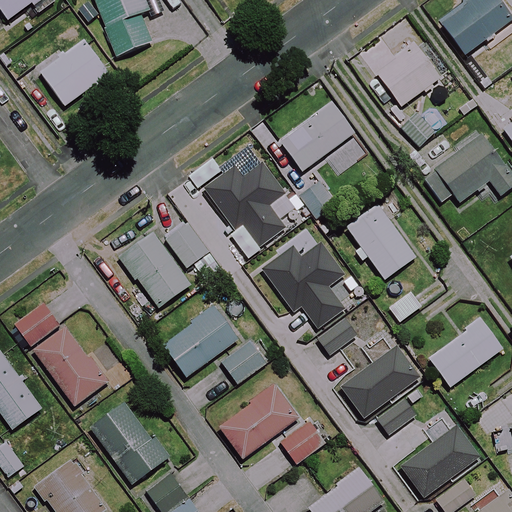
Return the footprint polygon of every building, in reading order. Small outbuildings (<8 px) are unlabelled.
[(0,0),(0,14),(6,23),(30,6),(32,8),(43,0),(0,0)] [(147,13),(142,0),(92,0),(116,59),(149,46),(138,17),(147,13)] [(482,43),(484,46),(494,38),(492,36),(509,23),(491,0),(472,0),(438,26),(462,58),(482,43)] [(64,109),(92,89),(94,91),(111,79),(103,69),(84,42),(39,75),(64,109)] [(391,60),(392,62),(374,75),(399,110),(422,93),(424,96),(433,89),(431,87),(439,82),(417,50),(413,45),(391,60)] [(314,115),(316,118),(279,145),(301,175),(353,136),(334,109),(329,104),(314,115)] [(432,135),(412,115),(396,130),(416,150),(432,135)] [(511,119),(500,128),(511,145),(511,119)] [(457,207),(473,194),(476,198),(488,187),(498,199),(511,187),(511,179),(477,137),(419,184),(437,207),(449,197),(457,207)] [(236,164),(202,186),(234,232),(242,227),(257,249),(289,228),(284,221),(304,207),(270,157),(247,172),(236,164)] [(415,259),(376,207),(345,230),(384,282),(415,259)] [(158,311),(190,287),(180,273),(207,253),(186,225),(159,245),(150,234),(118,258),(158,311)] [(289,244),(256,267),(287,313),(296,307),(311,330),(343,309),(338,301),(358,288),(324,237),(301,253),(289,244)] [(420,309),(409,294),(387,310),(398,325),(420,309)] [(57,328),(40,306),(13,327),(29,349),(57,328)] [(237,341),(214,310),(163,348),(186,379),(237,341)] [(355,339),(343,322),(316,342),(328,359),(355,339)] [(501,351),(480,323),(427,361),(448,390),(501,351)] [(86,362),(64,331),(31,355),(71,410),(106,383),(89,360),(86,362)] [(263,367),(246,343),(217,363),(234,387),(263,367)] [(416,381),(393,350),(340,388),(363,420),(416,381)] [(40,411),(0,352),(0,415),(11,432),(40,411)] [(297,419),(272,388),(217,431),(241,462),(297,419)] [(416,418),(403,401),(376,421),(388,438),(416,418)] [(166,460),(124,402),(90,427),(133,485),(166,460)] [(322,446),(306,424),(279,443),(296,465),(322,446)] [(511,427),(510,428),(491,432),(495,451),(511,446),(511,427)] [(476,462),(454,430),(398,469),(420,501),(476,462)] [(25,466),(7,441),(0,446),(0,469),(7,479),(25,466)] [(103,511),(68,464),(36,488),(53,511),(103,511)] [(371,511),(381,505),(356,472),(320,499),(304,477),(269,503),(275,511),(371,511)] [(193,511),(167,476),(144,493),(158,511),(193,511)] [(453,511),(473,498),(462,483),(434,503),(441,511),(453,511)] [(511,511),(511,500),(507,494),(498,500),(493,492),(477,504),(481,509),(477,511),(511,511)]
